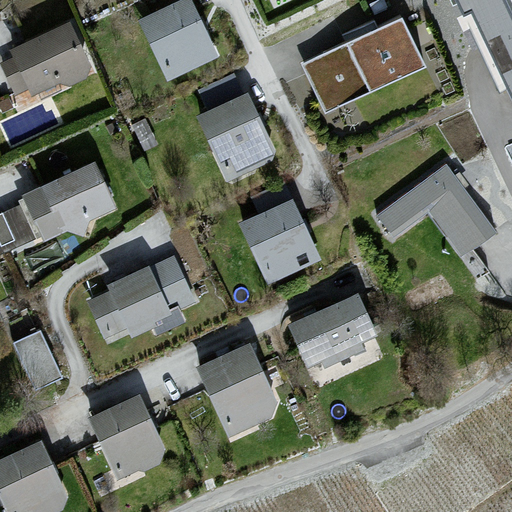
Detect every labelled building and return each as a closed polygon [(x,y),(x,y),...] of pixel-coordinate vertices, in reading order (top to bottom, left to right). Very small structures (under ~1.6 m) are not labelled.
[(191,0),(176,0),(136,19),(164,81),(217,57),(191,0)] [(451,0),(459,15),(471,9),(511,92),(511,6),(509,0),(451,0)] [(400,15),(298,61),(322,113),(423,67),(400,15)] [(67,19),(9,46),(30,91),(58,78),(61,85),(92,71),(67,19)] [(247,87),(194,110),(224,178),(270,158),(274,148),(247,87)] [(91,158),(21,190),(41,235),(112,203),(91,158)] [(444,160),(371,212),(389,237),(426,210),(459,257),(495,231),(444,160)] [(259,204),(291,189),(284,173),(252,188),(259,204)] [(290,194),(237,218),(266,280),(319,256),(290,194)] [(14,201),(0,207),(0,249),(30,235),(14,201)] [(85,298),(101,335),(125,324),(129,334),(178,313),(177,306),(193,299),(171,250),(104,279),(108,288),(85,298)] [(357,289),(286,321),(309,372),(380,339),(357,289)] [(37,328),(12,339),(32,386),(58,375),(37,328)] [(248,337),(194,362),(224,427),(269,406),(274,394),(248,337)] [(139,389),(84,414),(114,478),(159,458),(165,445),(139,389)] [(38,436),(0,453),(0,495),(7,511),(43,511),(59,505),(64,493),(38,436)]
